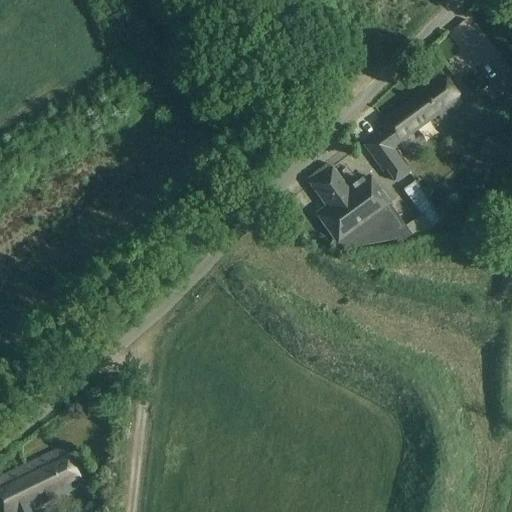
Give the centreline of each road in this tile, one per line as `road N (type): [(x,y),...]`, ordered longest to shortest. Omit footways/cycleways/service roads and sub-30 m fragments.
road 1 (unclassified): [(0,450),(80,382),(469,0)]
road 2 (track): [(131,511),(139,427),(187,273)]
